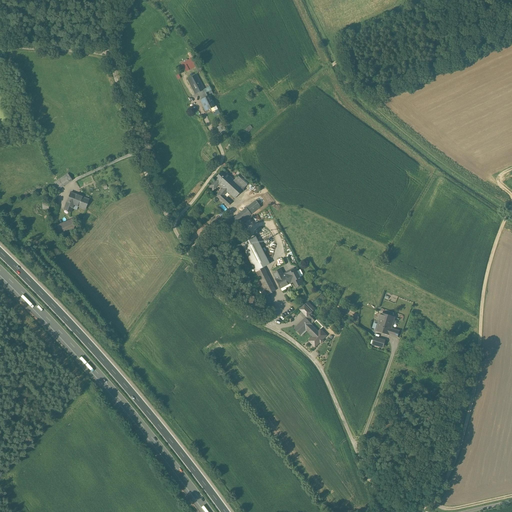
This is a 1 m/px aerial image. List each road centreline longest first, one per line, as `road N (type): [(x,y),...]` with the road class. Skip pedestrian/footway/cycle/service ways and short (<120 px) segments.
road 1 (unclassified): [(386,511),(311,356),(214,293),(186,256),(141,150),(93,0)]
road 2 (motorway): [(225,511),(125,376),(0,243)]
road 3 (motorway): [(0,269),(111,384),(210,511)]
road 4 (track): [(421,511),(463,435),(484,285),(511,208)]
road 5 (track): [(223,161),(331,65)]
